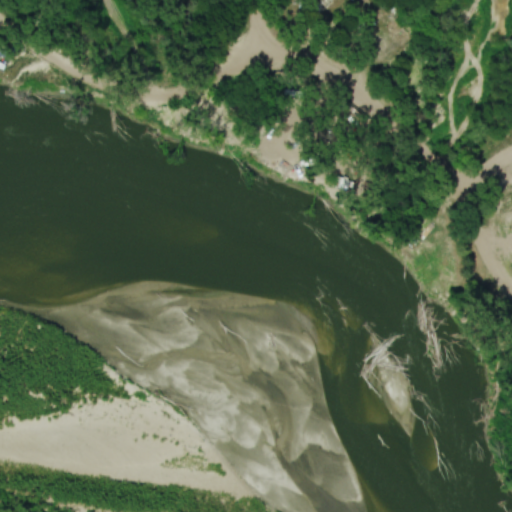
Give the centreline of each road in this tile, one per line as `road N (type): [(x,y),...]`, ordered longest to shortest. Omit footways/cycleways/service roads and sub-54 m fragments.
road 1 (residential): [(511,306),(480,258),(458,189),(416,146),(350,83),(255,47)]
road 2 (residential): [(0,33),(96,87),(180,97),(251,63),(258,0)]
